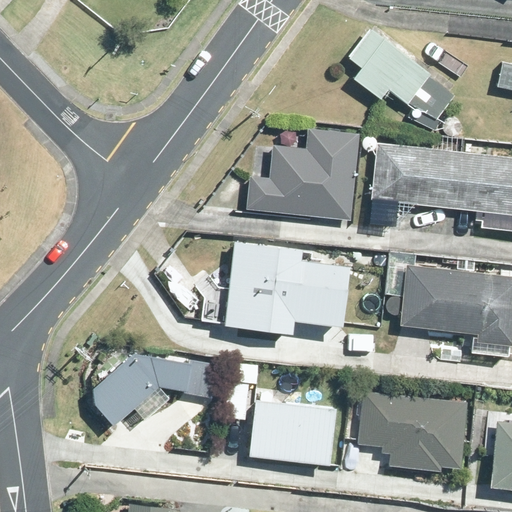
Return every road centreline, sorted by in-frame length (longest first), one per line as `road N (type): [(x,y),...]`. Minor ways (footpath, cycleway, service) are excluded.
road 1 (unknown): [(13,424),(462,493)]
road 2 (unknown): [(168,199),(288,226),(511,252)]
road 3 (residential): [(272,0),(136,184)]
road 4 (residential): [(136,184),(0,343)]
road 5 (residential): [(0,56),(68,129),(136,184)]
road 6 (residential): [(25,511),(0,349)]
